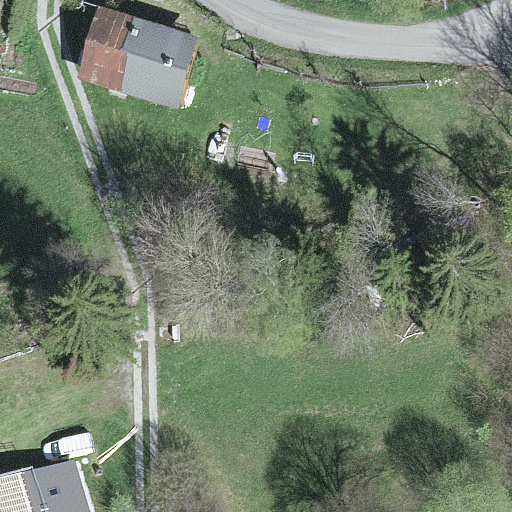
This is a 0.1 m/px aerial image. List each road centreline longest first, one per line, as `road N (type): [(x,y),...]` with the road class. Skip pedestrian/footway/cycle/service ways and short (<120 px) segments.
road 1 (track): [(42,4),(131,234),(148,310),(154,511)]
road 2 (unclassified): [(511,49),(315,34),(228,0)]
